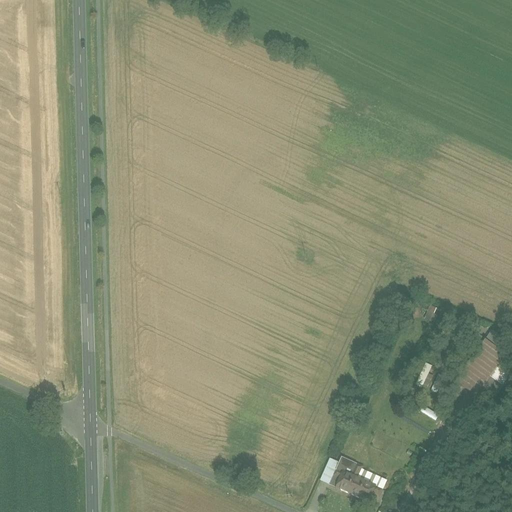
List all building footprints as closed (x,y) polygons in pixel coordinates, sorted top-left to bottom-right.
[(437,310),(425,304),(422,310),(428,313),(424,321),(435,326),(439,317),(435,316),(437,310)] [(511,374),(511,346),(492,333),(486,341),(475,334),(465,347),(476,355),(456,385),(475,398),(467,411),(480,420),(511,374)] [(432,368),(426,366),(416,387),(422,390),(423,387),(428,390),(434,378),(429,376),(432,368)] [(438,394),(444,377),(438,375),(432,391),(438,394)] [(363,470),(342,460),(339,465),(329,488),(336,491),(335,493),(369,508),(374,497),(380,500),(387,484),(362,473),(363,470)] [(320,483),(329,488),(339,465),(330,461),(320,483)]
